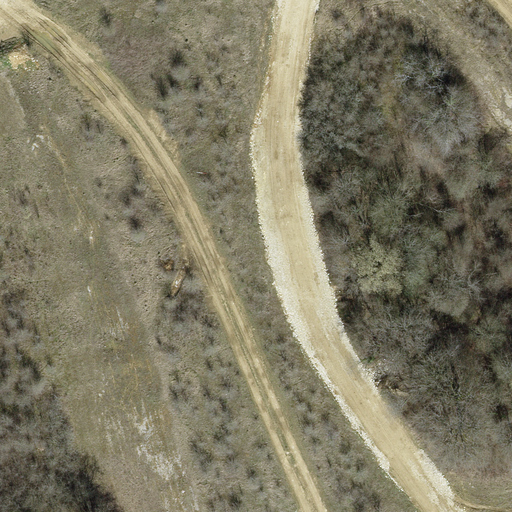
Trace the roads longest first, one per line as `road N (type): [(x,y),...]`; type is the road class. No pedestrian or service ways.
road 1 (track): [(314,511),(202,246),(135,129),(1,0)]
road 2 (track): [(441,511),(324,349),(293,265),(280,201),(293,0)]
